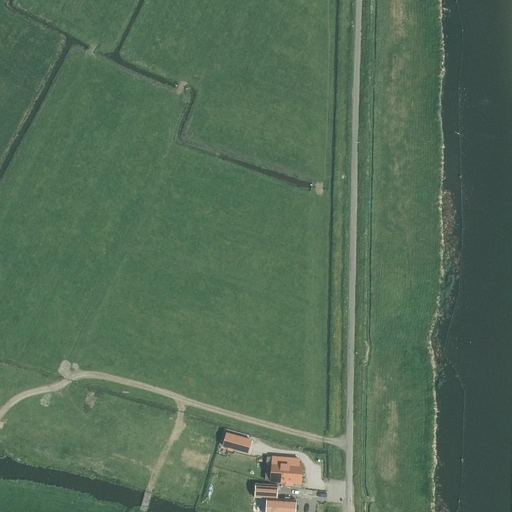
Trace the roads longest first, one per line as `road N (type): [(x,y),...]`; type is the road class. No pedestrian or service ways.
road 1 (unclassified): [(348,511),(359,0)]
road 2 (track): [(349,443),(88,373),(26,393),(0,413)]
road 3 (track): [(183,399),(142,511)]
